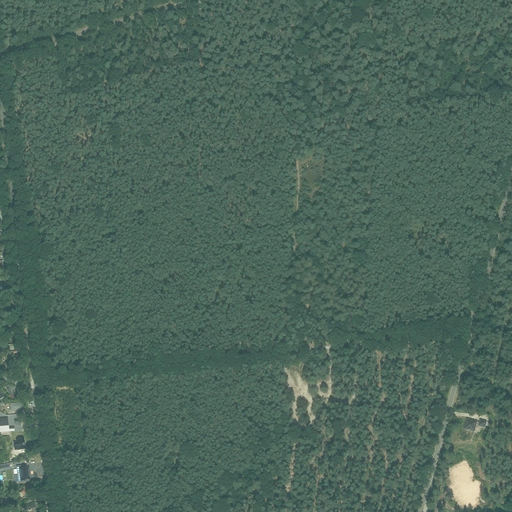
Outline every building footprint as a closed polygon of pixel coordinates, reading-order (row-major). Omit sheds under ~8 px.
[(7,325),(1,326),(2,334),(12,333),(12,328),(8,329),(7,325)] [(19,344),(16,338),(7,343),(10,349),(19,344)] [(13,358),(10,359),(3,363),(6,368),(9,366),(9,367),(13,365),(13,364),(15,362),(13,358)] [(13,393),(9,388),(6,391),(13,399),(18,394),(16,391),(13,393)] [(21,402),(10,403),(10,411),(22,410),(21,402)] [(20,425),(20,420),(19,420),(18,414),(13,414),(14,420),(10,421),(11,425),(20,425)] [(0,431),(9,431),(11,431),(11,427),(9,428),(8,418),(0,418),(0,431)] [(467,419),(465,426),(465,427),(465,428),(466,429),(467,429),(474,431),(476,424),(479,425),(479,426),(484,427),(485,426),(486,422),(480,420),(479,423),(476,422),(467,419)] [(18,450),(25,449),(24,442),(23,443),(22,438),(16,439),(17,442),(13,442),(14,449),(18,449),(18,450)] [(466,464),(465,461),(454,466),(459,476),(472,470),(469,463),(466,464)] [(27,465),(16,466),(18,482),(29,481),(29,479),(30,479),(28,467),(27,467),(27,465)] [(475,480),(468,482),(469,488),(466,489),(466,491),(477,488),(475,480)] [(31,488),(32,486),(29,483),(28,485),(27,485),(20,492),(24,496),(31,488)]
